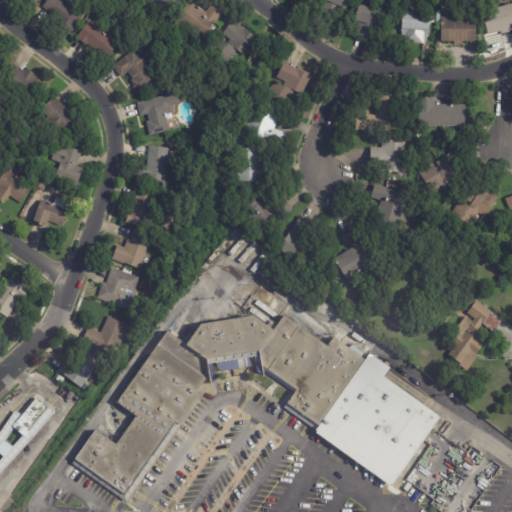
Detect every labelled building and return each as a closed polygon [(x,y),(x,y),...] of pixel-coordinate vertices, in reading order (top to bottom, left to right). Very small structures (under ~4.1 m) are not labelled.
[(51,15),(43,8),(49,0),(65,0),(85,14),(70,33),(57,23),(58,20),(51,15)] [(178,0),(165,19),(146,5),(148,2),(145,0),(178,0)] [(334,19),(321,13),(326,3),(322,2),(322,0),(352,0),(347,11),(340,8),(335,19),(334,19)] [(213,5),(223,13),(203,40),(177,20),(191,1),(206,13),(212,5),(213,5)] [(370,39),(356,35),(358,25),(355,24),(360,6),(386,13),(382,31),(373,29),(370,39)] [(511,29),(489,35),(484,13),(511,6),(511,29)] [(424,44),(424,45),(405,44),(406,33),(403,33),(405,14),(432,16),(432,18),(434,18),(434,24),(432,24),(431,33),(430,33),(430,35),(429,35),(429,39),(426,38),(426,44),(425,44),(424,44)] [(477,43),(463,42),(463,45),(454,45),(455,42),(441,42),(442,23),(436,23),(436,14),(442,14),(442,19),(477,19),(477,43)] [(234,22),(244,30),(245,29),(258,39),(244,56),(237,51),(227,64),(211,51),(221,39),(227,44),(230,41),(223,35),(233,21),(234,22)] [(85,44),(77,38),(89,22),(108,38),(112,33),(122,41),(106,61),(85,44)] [(140,94),(131,81),(133,80),(128,73),(121,78),(112,67),(140,47),(163,78),(140,94)] [(286,64),(311,78),(302,96),(293,92),(288,101),(272,93),(276,84),(283,88),(285,83),(277,79),(285,64),(286,64)] [(22,71),(23,71),(24,70),(36,78),(36,80),(44,86),(32,103),(3,83),(15,66),(22,71)] [(181,103),(182,105),(173,107),(174,114),(166,116),(167,118),(172,117),(176,131),(150,137),(147,123),(149,123),(148,116),(141,117),(137,104),(179,93),(181,103)] [(56,98),(68,112),(70,110),(81,122),(66,136),(42,110),(55,97),(56,98)] [(398,114),(397,133),(356,132),(357,115),(377,116),(378,98),(399,99),(398,114)] [(436,106),(465,105),(466,127),(420,128),(419,100),(436,99),(436,106)] [(278,114),(276,119),(279,120),(275,130),(289,136),(282,151),(244,134),(247,126),(242,124),(244,120),(249,122),(257,105),(278,114)] [(409,143),(408,174),(382,173),(382,168),(371,168),(372,149),(382,150),(382,142),(409,143)] [(148,157),(149,147),(169,149),(165,185),(143,183),(145,167),(147,168),(148,157)] [(82,156),(77,168),(80,170),(73,188),(54,181),(66,148),(82,154),(82,156)] [(61,152),(57,163),(51,161),(55,150),(61,152)] [(263,167),(265,183),(240,186),(236,153),(258,150),(260,164),(263,164),(263,167)] [(420,174),(430,168),(431,170),(435,167),(439,174),(442,172),(437,164),(451,154),(469,181),(452,192),(447,184),(433,193),(420,174)] [(0,202),(0,180),(10,166),(20,172),(17,177),(32,188),(20,205),(12,199),(7,207),(0,202)] [(42,184),(47,187),(45,192),(39,189),(42,184)] [(486,190),(499,198),(483,225),(477,222),(473,229),(452,216),(458,206),(461,207),(475,184),(486,190)] [(372,197),(375,186),(407,196),(398,229),(375,223),(381,202),(372,199),(372,197)] [(165,189),(170,191),(168,197),(162,195),(165,189)] [(153,222),(151,228),(146,226),(144,230),(126,223),(138,191),(156,198),(149,217),(154,219),(153,222)] [(273,209),(282,223),(266,234),(248,206),(264,195),(273,209)] [(44,228),(34,224),(41,201),(53,206),(56,198),(69,203),(67,211),(68,211),(63,228),(49,223),(47,229),(44,228)] [(291,208),(293,210),(286,217),(278,209),(286,202),(291,208)] [(313,225),(315,227),(305,242),(320,252),(308,270),(279,251),(301,217),(313,225)] [(369,268),(348,281),(336,261),(352,250),(344,237),(358,229),(378,262),(369,268)] [(147,253),(141,271),(113,261),(118,247),(125,249),(127,241),(131,242),(134,232),(152,238),(147,253)] [(137,286),(128,311),(97,299),(103,283),(106,285),(112,269),(123,272),(124,270),(132,273),(131,276),(140,279),(137,286)] [(15,309),(7,319),(0,314),(0,293),(10,278),(33,294),(25,305),(19,302),(15,309)] [(492,313),(483,326),(468,315),(477,302),(492,313)] [(129,501),(206,399),(203,394),(214,381),(270,377),(303,394),(288,414),(315,431),(365,359),(336,339),(328,350),(288,318),(277,336),(255,320),(199,325),(186,346),(171,337),(120,408),(139,421),(122,451),(100,433),(79,466),(129,501)] [(83,341),(89,328),(102,334),(109,318),(129,327),(114,358),(96,349),(97,348),(83,341)] [(478,355),(467,371),(449,357),(457,346),(452,343),(457,336),(455,334),(466,318),(481,329),(479,333),(484,336),(478,344),(484,347),(478,355)] [(90,378),(81,390),(58,372),(70,357),(77,363),(84,353),(100,365),(90,378)] [(369,353),(365,359),(315,431),(395,487),(443,414),(369,353)] [(0,434),(15,413),(23,418),(37,400),(49,410),(49,409),(55,414),(0,477),(0,462),(3,459),(0,456),(0,434)] [(396,491),(414,466),(429,444),(424,440),(391,487),(396,491)]
